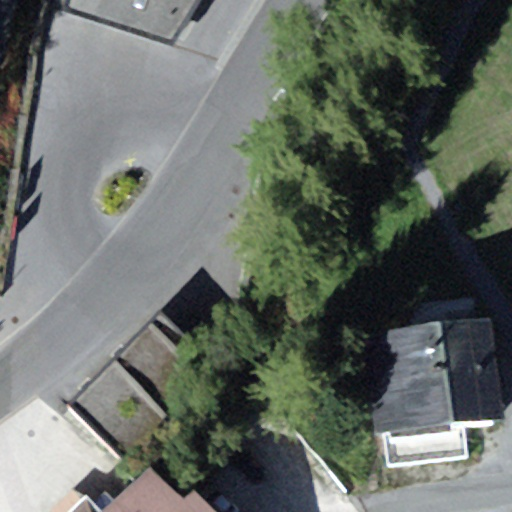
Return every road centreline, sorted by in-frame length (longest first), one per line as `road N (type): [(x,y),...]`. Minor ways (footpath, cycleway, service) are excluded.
road 1 (secondary): [(0,374),(109,284),(290,0)]
road 2 (residential): [(511,328),(491,276),(443,213),(409,145)]
